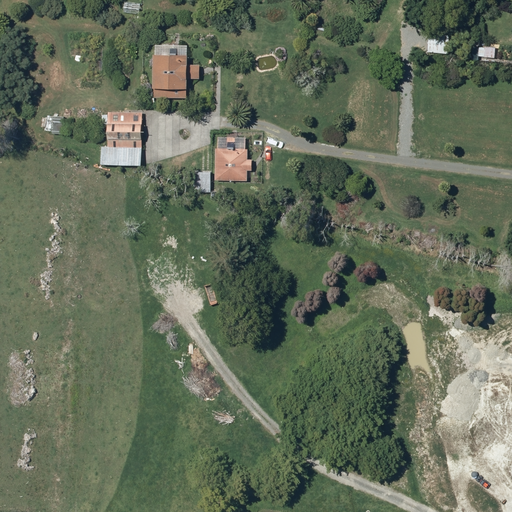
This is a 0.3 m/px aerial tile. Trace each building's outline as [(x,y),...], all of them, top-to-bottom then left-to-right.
[(117,1),(101,0),(100,11),(116,12),(117,1)] [(142,2),(125,1),(125,13),(141,14),(142,2)] [(442,43),(443,35),(430,35),(429,52),(449,53),(450,44),(442,43)] [(183,42),(183,75),(210,75),(209,41),(183,42)] [(497,48),(480,47),(479,57),(496,58),(497,48)] [(125,104),(124,142),(160,143),(161,105),(125,104)] [(67,121),(67,117),(53,116),(53,134),(73,135),(73,121),(67,121)] [(143,149),(103,147),(103,165),(142,167),(143,149)] [(242,154),(242,182),(270,182),(270,154),(242,154)] [(212,193),(213,172),(191,171),(190,192),(212,193)]
